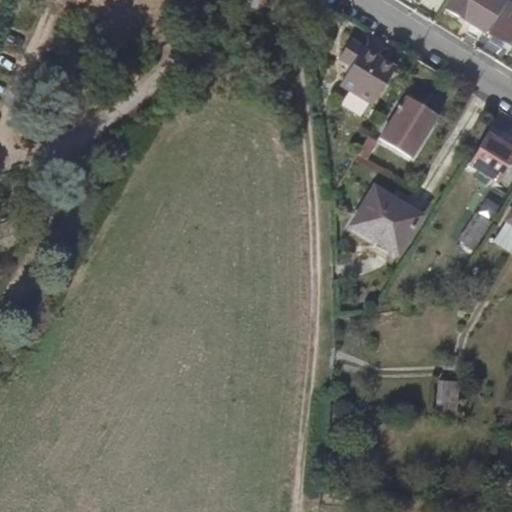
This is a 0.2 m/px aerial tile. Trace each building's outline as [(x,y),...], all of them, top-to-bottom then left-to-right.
[(470,28),(485,35),(507,0),(451,0),(449,3),(475,19),(470,28)] [(498,31),(495,36),(506,42),(509,38),(511,39),(511,1),(495,29),(498,31)] [(400,58),(383,47),(363,76),(380,88),(400,58)] [(408,98),(385,132),(415,153),(438,118),(408,98)] [(511,145),(488,130),(469,161),(497,177),(511,153),(511,145)] [(378,182),(354,220),(399,248),(423,210),(378,182)] [(475,247),(491,220),(476,211),(460,237),(475,247)] [(20,215),(0,221),(0,236),(25,227),(20,215)] [(436,378),(435,410),(454,411),(455,379),(436,378)]
